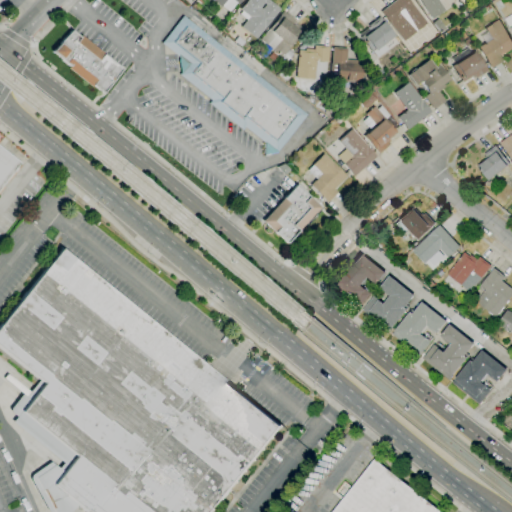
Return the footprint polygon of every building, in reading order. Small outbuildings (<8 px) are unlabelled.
[(211,0),(229,13),(239,0),(211,0)] [(256,39),(241,27),(249,17),(239,10),(246,0),(268,0),(280,9),(256,39)] [(402,42),(379,12),(394,0),(408,0),(426,23),(402,42)] [(432,19),(418,0),(437,0),(444,10),(432,19)] [(282,57),(260,39),(283,11),(294,20),(293,22),(295,24),(293,25),(302,32),(291,44),(292,45),(282,57)] [(511,35),(509,30),(510,29),(503,19),(511,13),(511,35)] [(276,152),(264,156),(264,142),(244,127),(242,130),(208,104),(211,101),(178,75),(180,73),(178,58),(161,44),(182,16),(307,115),(276,152)] [(370,51),(360,38),(369,31),(367,29),(369,27),(368,26),(379,17),(383,21),(382,22),(393,36),(374,51),(373,49),(370,51)] [(490,69),(477,47),(491,39),(484,28),(498,20),(511,43),(511,49),(500,57),(502,61),(490,69)] [(101,93),(92,85),(91,87),(67,68),(69,67),(51,52),(59,42),(60,43),(70,31),(78,38),(80,35),(104,54),(103,55),(121,69),(101,93)] [(240,47),(234,42),(238,37),(244,42),(240,47)] [(314,80),(296,78),(298,50),(305,51),(305,49),(314,50),(314,45),(329,47),(327,62),(315,61),(314,80)] [(361,82),(335,80),(336,64),(330,64),(332,48),(346,49),(345,60),(362,61),(361,82)] [(462,82),(451,66),(474,51),(487,70),(475,78),(474,76),(472,78),(471,76),(462,82)] [(433,109),(423,97),(428,93),(418,80),(438,65),(449,80),(443,85),(444,87),(438,92),(444,101),(433,109)] [(406,130),(396,117),(406,110),(393,93),(407,82),(430,112),(406,130)] [(364,109),(359,103),(369,93),(375,100),(364,109)] [(378,154),(363,136),(365,135),(364,134),(370,129),(362,121),(367,117),(365,114),(373,106),(396,132),(388,139),(389,141),(387,143),(389,144),(378,154)] [(354,177),(343,165),(352,157),(337,141),(351,129),(367,146),(366,146),(376,157),(354,177)] [(511,160),(499,143),(510,135),(511,137),(511,160)] [(487,181),(476,166),(484,160),(483,158),(485,156),(483,154),(495,145),(509,164),(487,181)] [(0,187),(0,147),(19,163),(0,187)] [(326,203),(309,186),(320,174),(311,165),(323,153),(346,177),(333,189),(337,193),(326,203)] [(284,175),(277,167),(283,164),(289,170),(284,175)] [(285,244),(261,221),(295,185),(319,207),(285,244)] [(417,240),(414,238),(400,223),(398,220),(412,207),(419,215),(421,213),(422,215),(424,213),(434,224),(417,240)] [(423,264),(411,251),(439,225),(460,248),(447,259),(439,249),(423,264)] [(10,412),(9,409),(22,394),(26,396),(39,380),(0,348),(0,324),(60,249),(281,426),(212,511),(86,511),(77,504),(70,511),(47,511),(29,479),(29,476),(49,462),(58,469),(62,463),(11,422),(16,417),(10,412)] [(460,285),(446,274),(463,252),(469,257),(470,255),(476,260),(479,257),(490,266),(480,278),(471,271),(460,285)] [(358,308),(332,287),(335,284),(333,283),(342,272),(343,273),(351,263),(352,264),(360,254),(384,273),(375,284),(367,278),(360,287),(363,289),(369,294),(358,308)] [(511,294),(494,318),(482,308),(490,297),(478,288),(493,268),(504,277),(501,281),(511,290),(511,294)] [(388,333),(361,310),(372,296),(381,304),(388,295),(379,288),(389,276),(413,296),(405,305),(408,308),(406,310),(392,328),(388,333)] [(429,289),(425,284),(429,280),(433,285),(429,289)] [(418,357),(391,335),(395,330),(409,312),(411,314),(421,302),(445,322),(436,334),(427,327),(420,335),(430,343),(418,357)] [(511,334),(497,326),(506,310),(511,313),(511,334)] [(448,381),(421,359),(433,344),(437,348),(437,347),(442,351),(448,344),(439,336),(449,324),(473,344),(463,356),(466,358),(452,376),(448,381)] [(478,405),(451,382),(454,378),(455,378),(469,360),(472,362),(481,350),(506,370),(496,382),(488,375),(481,383),(484,386),(490,390),(478,405)] [(332,511),(374,460),(439,511),(332,511)]
